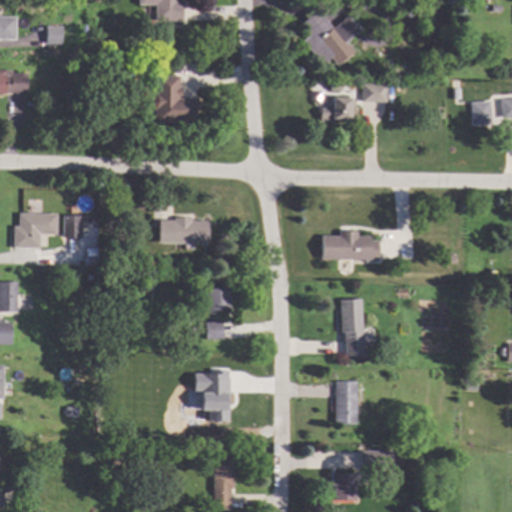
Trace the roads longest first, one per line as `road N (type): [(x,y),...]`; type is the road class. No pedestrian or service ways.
road 1 (residential): [(241,0),(279,321),(278,511)]
road 2 (residential): [(511,181),(0,165)]
